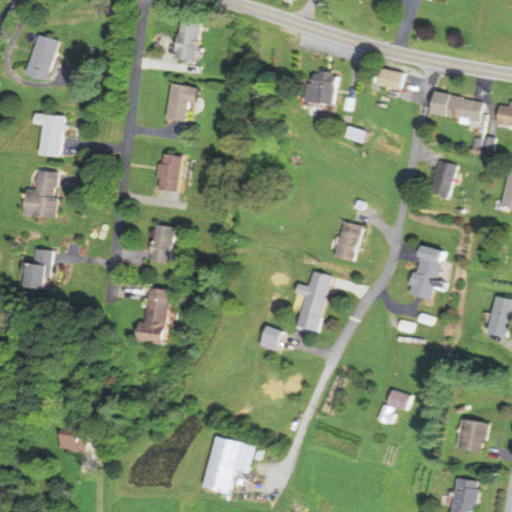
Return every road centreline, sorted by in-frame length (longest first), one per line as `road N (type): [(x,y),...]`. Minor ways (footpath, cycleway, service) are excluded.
road 1 (residential): [(436,62),(393,256),(330,366)]
road 2 (residential): [(144,0),(111,300)]
road 3 (tertiary): [(511,74),(382,49),(230,0)]
